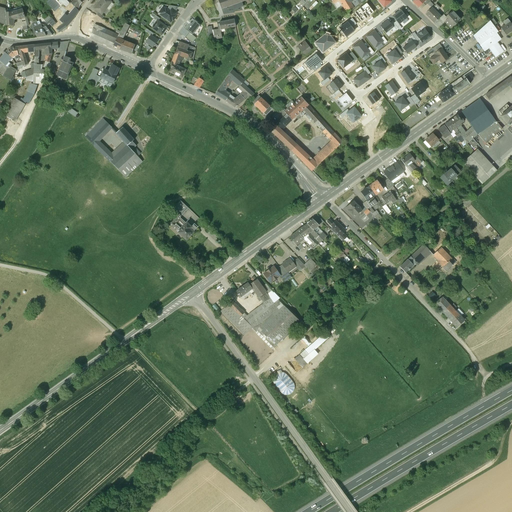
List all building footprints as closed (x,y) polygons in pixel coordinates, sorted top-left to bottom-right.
[(56,0),(49,0),(47,2),(48,3),(55,12),(58,9),(61,6),(56,0)] [(74,0),(75,1),(71,4),(73,6),(74,7),(75,8),(77,10),(85,0),(84,0),(74,0)] [(111,3),(108,0),(101,0),(94,9),(98,13),(102,15),(106,9),(111,3)] [(218,0),(222,10),(226,8),(227,9),(227,8),(233,5),(235,10),(243,6),(242,2),(247,1),(246,0),(218,0)] [(341,0),(340,1),(348,13),(354,8),(348,0),(341,0)] [(348,0),(354,8),(364,0),(348,0)] [(374,12),(367,3),(353,13),(360,22),(374,12)] [(436,5),(425,14),(434,23),(440,18),(436,13),(440,9),(436,5)] [(167,9),(165,8),(165,9),(163,7),(159,13),(161,15),(160,15),(171,22),(176,15),(175,15),(177,12),(176,12),(169,7),(167,9)] [(77,10),(75,8),(71,14),(74,18),(79,11),(77,10)] [(407,18),(401,10),(397,13),(398,13),(393,17),(399,25),(407,18)] [(17,11),(13,13),(6,14),(6,17),(10,17),(11,21),(14,20),(19,18),(17,11)] [(461,19),(453,11),(446,17),(445,17),(447,19),(444,22),(445,22),(451,29),(461,19)] [(71,14),(68,17),(65,14),(61,18),(60,20),(64,24),(67,27),(72,21),(74,18),(71,14)] [(444,15),(439,19),(443,24),(445,22),(444,22),(447,19),(445,17),(446,17),(444,15)] [(39,25),(36,26),(34,22),(37,21),(36,19),(30,21),(33,28),(39,25)] [(56,24),(51,19),(46,23),(50,28),(56,24)] [(348,22),(352,28),(356,24),(352,19),(348,22)] [(511,25),(508,19),(503,23),(505,25),(501,28),(506,35),(510,33),(511,31),(511,26),(511,25)] [(188,26),(185,29),(189,33),(192,35),(201,26),(198,23),(194,20),(189,27),(188,26)] [(213,31),(214,38),(214,40),(222,38),(221,32),(221,30),(224,29),(236,27),(234,20),(219,23),(219,24),(217,25),(218,30),(213,31)] [(390,23),(388,20),(380,26),(386,33),(393,27),(390,23)] [(167,27),(158,21),(157,21),(152,28),(162,35),(167,27)] [(392,21),(390,23),(393,27),(396,30),(398,28),(392,21)] [(493,26),(490,21),(483,27),(486,32),(493,26)] [(347,22),(339,29),(347,37),(355,31),(352,28),(348,22),(347,22)] [(56,29),(59,33),(67,27),(64,24),(56,29)] [(130,26),(125,24),(119,35),(117,39),(122,41),(130,26)] [(39,25),(33,28),(37,37),(46,36),(43,28),(41,25),(39,25)] [(93,28),(93,29),(103,33),(104,29),(102,28),(97,26),(95,25),(93,28)] [(493,26),(486,32),(491,38),(493,37),(492,36),(496,33),(498,32),(493,26)] [(52,35),(46,27),(43,28),(46,36),(52,35)] [(486,32),(483,27),(473,36),(484,51),(488,48),(496,42),(493,37),(491,38),(486,32)] [(93,29),(90,38),(102,43),(113,48),(114,46),(117,39),(113,37),(103,33),(93,29)] [(116,33),(104,29),(103,33),(113,37),(116,33)] [(431,37),(425,29),(416,35),(419,40),(422,43),(431,37)] [(381,39),(374,31),(367,37),(375,48),(383,42),(381,39)] [(412,35),(416,42),(419,40),(416,35),(414,32),(411,34),(412,35)] [(192,35),(189,33),(185,37),(192,43),(196,38),(192,35)] [(496,33),(492,36),(493,37),(496,42),(497,42),(501,39),(496,33)] [(315,43),(322,53),(335,43),(327,34),(315,43)] [(152,36),(151,35),(146,42),(153,47),(158,40),(152,36)] [(122,41),(117,39),(114,46),(121,50),(124,41),(122,41)] [(403,48),(407,54),(417,47),(415,45),(411,39),(407,42),(409,44),(403,48)] [(131,54),(133,50),(135,46),(124,41),(121,50),(131,54)] [(69,42),(57,43),(58,49),(58,52),(66,52),(69,42)] [(189,46),(180,42),(177,49),(175,54),(180,56),(183,57),(185,51),(187,51),(189,46)] [(307,45),(305,42),(300,45),(303,48),(300,50),(304,56),(312,50),(311,50),(308,45),(307,45)] [(367,49),(361,42),(353,48),(362,58),(369,52),(367,49)] [(496,42),(488,48),(495,58),(503,52),(497,43),(497,42),(496,42)] [(51,43),(41,45),(41,50),(46,49),(46,55),(52,55),(51,50),(51,43)] [(439,44),(432,49),(435,54),(441,49),(442,49),(443,49),(439,44)] [(27,46),(16,47),(18,55),(19,58),(20,58),(23,67),(27,65),(23,53),(27,53),(27,46)] [(393,49),(395,50),(399,56),(402,53),(397,46),(393,49)] [(16,47),(11,48),(5,53),(11,59),(16,57),(17,56),(18,55),(16,47)] [(442,49),(441,49),(435,54),(436,55),(430,59),(433,64),(439,60),(442,63),(448,58),(446,56),(446,54),(445,54),(442,49)] [(399,56),(395,50),(389,54),(388,53),(385,56),(387,59),(388,59),(392,64),(400,58),(399,56)] [(185,51),(183,57),(191,60),(193,53),(191,53),(187,51),(185,51)] [(352,52),(347,56),(352,62),(353,63),(358,59),(352,52)] [(11,59),(5,53),(0,58),(0,61),(3,64),(7,67),(10,64),(8,63),(11,59)] [(347,56),(346,54),(337,60),(343,68),(352,62),(347,56)] [(321,63),(315,56),(305,64),(310,71),(313,69),(320,64),(321,63)] [(68,62),(64,60),(58,75),(60,76),(63,77),(66,78),(72,64),(68,62)] [(385,69),(380,61),(373,67),(378,74),(385,69)] [(49,63),(44,62),(43,66),(42,70),(45,71),(49,72),(51,64),(51,63),(50,64),(48,63),(49,63)] [(178,66),(172,63),(170,68),(171,69),(170,72),(174,74),(178,66)] [(320,64),(313,69),(315,72),(322,66),(320,64)] [(43,66),(34,65),(34,69),(34,75),(33,82),(43,85),(45,71),(42,70),(43,66)] [(109,72),(116,75),(119,69),(116,68),(117,67),(112,65),(109,72)] [(186,70),(178,66),(174,74),(182,78),(186,70)] [(16,70),(9,67),(7,71),(14,75),(16,70)] [(331,75),(326,67),(318,73),(324,80),(327,78),(331,75)] [(420,74),(414,68),(411,71),(418,77),(420,74)] [(34,69),(24,72),(26,77),(34,75),(34,69)] [(94,69),(88,82),(96,85),(98,81),(100,77),(96,75),(99,71),(94,69)] [(109,72),(105,70),(101,78),(108,82),(113,84),(116,75),(109,72)] [(242,78),(232,70),(228,76),(232,80),(236,84),(242,78)] [(414,80),(407,70),(401,74),(408,84),(414,80)] [(14,75),(7,71),(3,77),(10,81),(14,75)] [(370,79),(365,72),(354,80),(358,87),(370,79)] [(449,86),(450,87),(438,95),(439,96),(438,98),(441,102),(443,101),(444,102),(470,84),(468,81),(473,78),(469,72),(449,86)] [(232,80),(228,76),(221,85),(225,88),(226,89),(232,80)] [(98,81),(107,86),(108,82),(101,78),(100,77),(98,81)] [(511,78),(511,77),(507,79),(505,81),(496,87),(500,92),(510,86),(511,88),(511,87),(511,78)] [(242,78),(236,84),(238,86),(239,87),(240,87),(243,83),(245,81),(242,78)] [(330,80),(327,78),(324,80),(320,83),(323,86),(330,80)] [(203,81),(199,79),(194,86),(199,88),(203,81)] [(342,87),(336,79),(329,85),(335,92),(342,87)] [(398,91),(391,82),(385,86),(392,96),(398,91)] [(34,94),(37,85),(30,83),(27,91),(28,92),(34,94)] [(254,94),(243,83),(240,87),(239,87),(238,88),(244,93),(248,97),(249,98),(254,94)] [(420,84),(411,89),(415,95),(418,99),(426,93),(420,84)] [(225,88),(221,85),(218,90),(215,95),(226,101),(228,98),(229,97),(230,96),(223,91),(225,88)] [(489,101),(500,92),(496,87),(485,95),(489,101)] [(23,100),(26,102),(29,104),(35,94),(34,94),(28,92),(23,100)] [(336,102),(338,100),(343,96),(340,93),(333,98),(336,102)] [(352,102),(346,93),(343,96),(338,100),(344,108),(352,102)] [(372,105),(379,100),(374,93),(367,97),(372,105)] [(14,98),(25,105),(26,102),(23,100),(16,95),(14,98)] [(241,95),(235,101),(229,97),(228,98),(226,101),(235,108),(245,100),(241,95)] [(415,95),(410,99),(414,105),(415,106),(420,103),(418,99),(415,95)] [(270,107),(258,96),(252,103),(254,105),(256,107),(257,107),(261,111),(263,114),(263,113),(266,116),(272,109),(270,107)] [(14,98),(4,116),(15,122),(25,105),(14,98)] [(302,98),(294,104),(293,104),(291,105),(291,107),(285,113),(287,115),(290,118),(292,120),(303,110),(308,105),(302,98)] [(409,98),(404,101),(408,107),(409,108),(414,105),(410,99),(409,98)] [(395,104),(400,112),(408,107),(404,101),(403,99),(395,104)] [(496,122),(480,99),(473,104),(492,125),(496,122)] [(492,125),(473,104),(461,112),(472,128),(477,134),(492,125)] [(334,133),(308,105),(303,110),(329,138),(334,133)] [(511,105),(507,110),(508,112),(501,118),(507,125),(511,119),(511,105)] [(354,109),(346,115),(353,123),(361,117),(354,109)] [(349,112),(347,110),(340,115),(342,118),(349,112)] [(287,115),(276,125),(279,128),(281,127),(290,118),(287,115)] [(461,120),(457,115),(453,118),(453,119),(450,121),(455,128),(456,129),(461,125),(460,124),(464,121),(462,119),(461,120)] [(85,136),(90,141),(100,130),(107,123),(103,119),(85,136)] [(455,128),(450,121),(445,125),(450,132),(453,130),(455,128)] [(492,125),(477,134),(477,135),(486,144),(502,129),(496,122),(492,125)] [(107,123),(100,130),(90,141),(95,146),(98,141),(112,128),(107,123)] [(279,128),(276,125),(270,131),(291,151),(297,145),(279,128)] [(444,125),(438,130),(443,138),(450,133),(449,132),(444,125)] [(134,140),(123,127),(116,133),(128,145),(132,141),(134,140)] [(463,134),(461,136),(466,143),(467,144),(477,135),(477,134),(472,128),(464,133),(464,134),(465,135),(464,135),(463,134)] [(453,130),(450,132),(449,132),(450,133),(456,142),(459,140),(462,146),(466,143),(461,136),(460,137),(459,136),(457,138),(454,134),(455,133),(453,130)] [(309,156),(303,162),(312,171),(342,143),(334,133),(329,138),(309,156)] [(438,141),(432,134),(426,141),(431,147),(438,141)] [(112,156),(98,141),(95,146),(108,159),(112,156)] [(309,156),(297,145),(291,151),(303,162),(309,156)] [(116,158),(111,162),(118,169),(135,153),(131,148),(129,146),(116,158)] [(139,153),(133,146),(131,148),(135,153),(137,155),(139,153)] [(458,152),(452,146),(450,149),(455,155),(458,152)] [(493,167),(477,150),(463,162),(479,180),(493,167)] [(135,153),(118,169),(126,177),(143,161),(137,155),(135,153)] [(407,155),(401,160),(405,166),(406,167),(406,168),(411,172),(411,173),(414,171),(409,166),(414,162),(414,161),(412,158),(411,157),(410,158),(407,155)] [(397,163),(384,172),(388,178),(390,181),(391,181),(393,184),(400,179),(398,176),(403,172),(401,169),(397,163)] [(405,166),(401,169),(403,172),(406,176),(411,172),(406,168),(406,167),(405,166)] [(451,170),(446,173),(441,178),(447,185),(452,180),(456,176),(460,172),(455,166),(451,170)] [(493,167),(479,180),(478,181),(482,184),(497,171),(493,167)] [(390,181),(388,178),(383,182),(389,189),(394,185),(393,184),(391,181),(390,181)] [(377,181),(371,185),(369,186),(375,196),(377,194),(383,190),(377,181)] [(369,186),(366,188),(361,192),(367,201),(366,202),(369,207),(370,208),(377,203),(373,197),(375,196),(369,186)] [(391,192),(382,198),(387,204),(391,201),(393,204),(397,201),(391,192)] [(188,208),(180,200),(173,209),(177,213),(178,213),(181,216),(188,208)] [(360,208),(354,201),(345,208),(354,217),(358,214),(359,215),(362,212),(361,211),(363,209),(361,207),(360,208)] [(391,212),(385,205),(382,207),(388,214),(391,212)] [(181,216),(178,213),(177,213),(168,223),(178,232),(179,233),(179,232),(187,224),(180,218),(181,216)] [(318,216),(314,220),(319,226),(323,222),(318,216)] [(313,219),(307,223),(307,224),(313,230),(316,227),(318,227),(319,226),(314,220),(313,219)] [(341,226),(336,220),(333,223),(329,219),(327,222),(332,227),(330,229),(335,233),(341,226)] [(188,224),(187,223),(187,224),(179,232),(185,238),(185,239),(186,240),(187,240),(188,239),(188,238),(193,232),(198,227),(194,224),(192,226),(188,224)] [(313,230),(307,224),(302,228),(307,235),(310,233),(311,232),(313,230)] [(346,231),(341,226),(335,233),(343,241),(347,237),(343,233),(346,231)] [(323,233),(316,227),(313,230),(318,235),(319,236),(321,234),(323,233)] [(327,236),(318,227),(316,227),(323,233),(321,234),(319,236),(323,240),(327,236)] [(297,232),(303,238),(306,235),(307,235),(302,228),(297,232)] [(296,232),(290,237),(295,244),(303,238),(297,232),(296,232)] [(323,240),(319,236),(318,235),(316,237),(311,232),(310,233),(320,243),(323,240)] [(313,242),(306,235),(303,238),(309,245),(313,242)] [(423,245),(411,256),(416,262),(429,250),(428,245),(423,245)] [(441,248),(433,255),(438,260),(437,261),(446,271),(452,265),(449,262),(452,259),(441,248)] [(339,249),(335,253),(343,261),(347,257),(339,249)] [(429,250),(416,262),(420,266),(432,254),(429,250)] [(411,256),(408,259),(413,265),(416,262),(411,256)] [(292,263),(289,258),(281,264),(281,265),(287,273),(295,267),(292,263)] [(310,258),(304,265),(306,267),(310,271),(316,266),(317,265),(310,258)] [(298,259),(295,261),(301,270),(306,267),(304,265),(298,259)] [(413,265),(408,259),(400,267),(405,273),(408,270),(411,268),(410,268),(413,265)] [(301,270),(295,261),(292,263),(295,267),(299,272),(301,270)] [(287,273),(281,265),(278,267),(288,280),(291,277),(287,273)] [(273,267),(264,274),(269,282),(272,280),(273,281),(277,278),(276,277),(279,275),(275,269),(273,267)] [(288,280),(278,267),(275,269),(279,275),(284,282),(288,280)] [(253,289),(259,297),(266,292),(267,292),(263,286),(257,279),(249,285),(253,289)] [(241,297),(253,289),(249,285),(248,282),(236,291),(241,297)] [(213,289),(210,296),(220,302),(224,295),(213,289)] [(295,303),(300,298),(298,295),(299,294),(296,291),(287,299),(290,302),(292,299),(295,303)] [(258,329),(260,331),(280,312),(266,292),(259,297),(263,303),(250,313),(247,316),(244,313),(241,317),(252,328),(256,332),(258,329)] [(460,316),(442,297),(435,304),(453,323),(460,316)] [(228,304),(241,317),(244,313),(232,300),(228,304)] [(241,317),(228,304),(220,311),(244,336),(252,328),(241,317)] [(280,312),(260,331),(274,344),(299,322),(285,308),(280,312)] [(460,316),(453,323),(457,327),(464,320),(460,316)] [(324,335),(309,346),(312,350),(327,338),(324,335)] [(307,349),(296,358),(304,368),(315,359),(307,349)]
